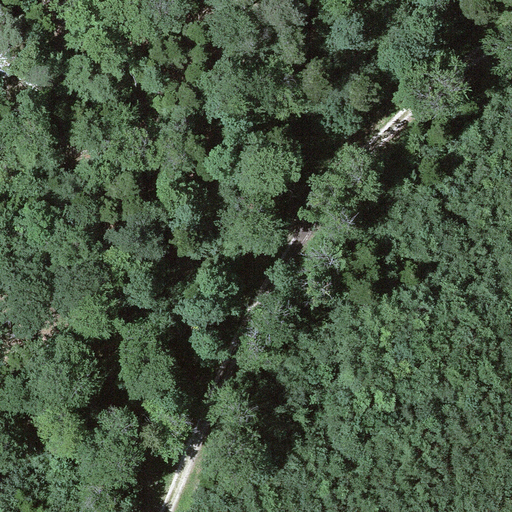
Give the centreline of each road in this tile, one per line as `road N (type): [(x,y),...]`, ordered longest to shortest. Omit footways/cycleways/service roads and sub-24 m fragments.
road 1 (track): [(511,34),(348,179),(269,274),(169,511)]
road 2 (track): [(331,0),(280,157),(269,274)]
